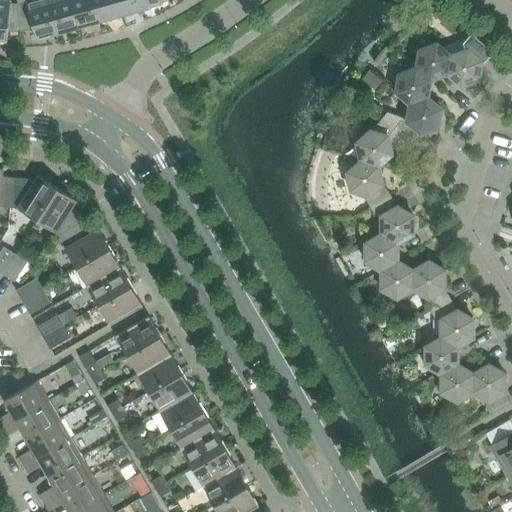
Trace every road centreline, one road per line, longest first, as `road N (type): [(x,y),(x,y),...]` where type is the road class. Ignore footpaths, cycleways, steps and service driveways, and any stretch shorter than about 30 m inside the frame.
road 1 (tertiary): [(356,499),(164,164),(115,119)]
road 2 (tertiary): [(99,148),(131,181),(324,511)]
road 3 (residential): [(511,321),(454,220),(489,109),(511,86)]
road 4 (residential): [(115,119),(155,62),(252,0)]
road 5 (tertiary): [(115,119),(64,91),(0,82)]
